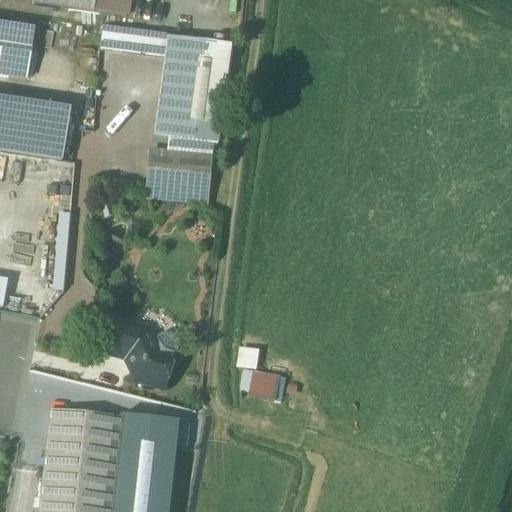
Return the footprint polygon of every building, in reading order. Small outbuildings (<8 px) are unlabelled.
[(0,0),(93,15),(94,0),(0,0)] [(32,35),(0,30),(0,32),(0,78),(25,82),(32,35)] [(184,42),(100,30),(100,31),(102,31),(100,50),(179,61),(182,43),(184,43),(184,42)] [(184,43),(182,43),(179,61),(167,155),(210,159),(211,147),(217,148),(230,49),(184,43)] [(65,121),(0,110),(0,157),(58,167),(65,121)] [(167,155),(150,153),(147,193),(207,198),(210,159),(167,155)] [(69,294),(71,217),(60,217),(58,294),(69,294)] [(148,335),(117,324),(107,355),(126,361),(133,375),(132,379),(135,385),(141,387),(145,385),(159,390),(164,387),(171,364),(169,359),(168,359),(170,354),(176,350),(179,344),(173,333),(166,331),(150,339),(148,335)] [(261,371),(261,351),(239,350),(239,370),(261,371)] [(279,380),(252,374),(247,398),(275,403),(279,380)] [(161,425),(50,413),(38,511),(111,511),(112,504),(151,507),(161,425)]
